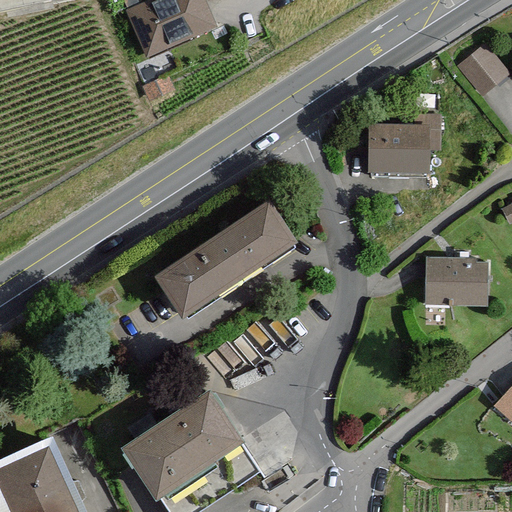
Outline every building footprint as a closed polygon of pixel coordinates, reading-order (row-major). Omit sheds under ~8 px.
[(200,0),(157,0),(131,12),(149,53),(212,25),(200,0)] [(484,48),(459,67),(478,91),(503,71),(484,48)] [(428,122),(367,123),(367,170),(429,170),(428,122)] [(267,203),(157,276),(184,317),(295,244),(267,203)] [(511,207),(502,211),(509,227),(511,225),(511,207)] [(485,262),(428,260),(426,306),(483,308),(485,262)] [(511,388),(497,406),(511,418),(511,388)] [(211,392),(125,448),(157,497),(161,494),(172,511),(198,511),(262,471),(211,392)] [(83,511),(50,441),(0,463),(0,498),(6,511),(83,511)]
